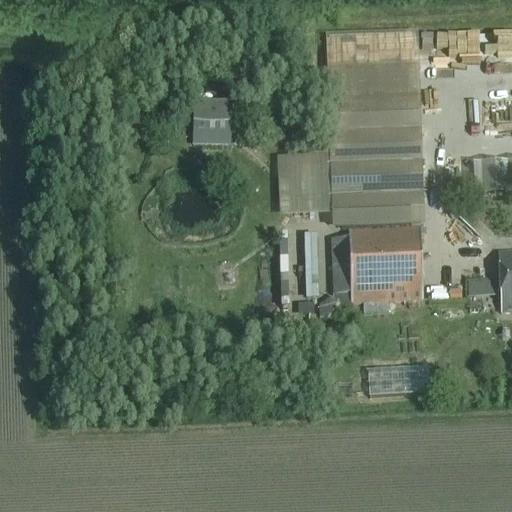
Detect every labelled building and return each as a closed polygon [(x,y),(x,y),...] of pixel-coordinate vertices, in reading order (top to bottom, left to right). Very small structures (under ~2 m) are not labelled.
[(190,109),(189,140),(226,141),(228,110),(190,109)] [(107,138),(143,138),(143,112),(107,112),(107,138)] [(370,167),(418,168),(418,148),(399,148),(399,134),(417,134),(417,119),(368,118),(368,129),(357,129),(357,134),(371,134),(370,167)] [(369,192),(363,193),(364,212),(379,212),(379,198),(418,198),(418,183),(369,184),(369,192)] [(351,307),(423,304),(420,232),(348,235),(349,242),(331,242),(333,298),(350,297),(351,307)] [(304,237),(308,300),(321,299),(317,236),(304,237)] [(277,302),(285,302),(287,238),(279,238),(277,302)] [(511,255),(498,256),(501,316),(511,315),(511,255)] [(205,313),(205,266),(154,266),(154,313),(205,313)] [(320,321),(351,319),(350,298),(332,299),(319,309),(320,321)] [(299,320),(315,319),(314,308),(298,308),(299,320)] [(98,419),(99,409),(86,409),(86,419),(98,419)]
